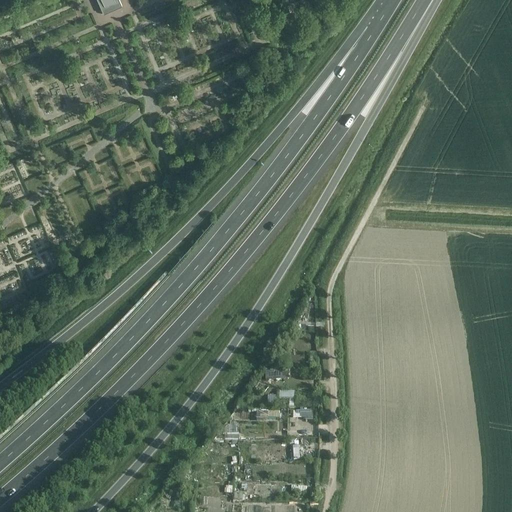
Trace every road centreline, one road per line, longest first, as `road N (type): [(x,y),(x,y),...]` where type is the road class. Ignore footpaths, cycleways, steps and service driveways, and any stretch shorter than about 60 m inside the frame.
road 1 (motorway): [(0,501),(216,288),(338,135),(427,0)]
road 2 (motorway): [(94,511),(192,406),(276,282),(437,0)]
road 3 (motorway): [(374,28),(219,240),(0,462)]
road 4 (motorway): [(374,28),(163,254),(0,390)]
road 5 (unclassified): [(424,102),(330,282),(334,411),(325,511)]
